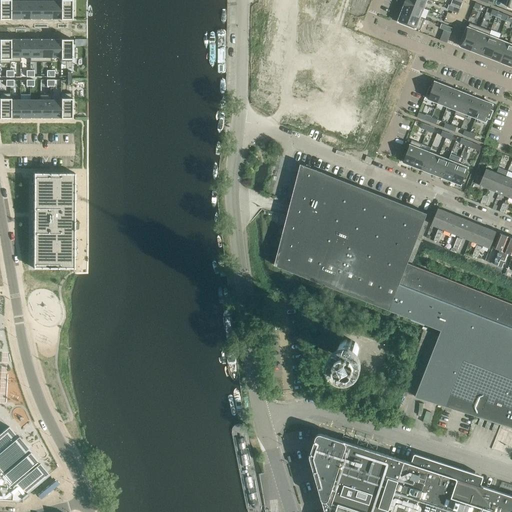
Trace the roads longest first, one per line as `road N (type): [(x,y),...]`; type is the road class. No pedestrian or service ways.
road 1 (unclassified): [(262,415),(230,203),(239,118)]
road 2 (tertiary): [(86,499),(34,395),(0,216)]
road 3 (unclassified): [(511,473),(323,409),(262,415)]
road 4 (unclassified): [(432,196),(239,118)]
road 5 (unknown): [(318,21),(288,22),(281,103),(268,130)]
